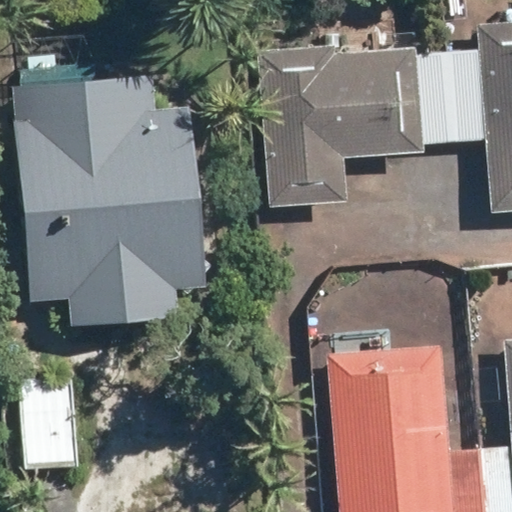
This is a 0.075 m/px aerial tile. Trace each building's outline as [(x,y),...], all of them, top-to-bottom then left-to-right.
[(511,16),(474,19),(488,210),(511,208),(511,16)] [(330,41),(256,46),(267,204),(348,199),(345,154),(421,150),(415,45),(331,50),(330,41)] [(149,67),(9,82),(32,295),(68,292),(71,321),(182,309),(179,282),(211,279),(192,100),(153,104),(149,67)] [(330,213),(329,264),(471,265),(471,185),(405,185),(404,214),(330,213)] [(511,333),(502,335),(511,470),(511,333)] [(453,511),(441,341),(326,349),(337,511),(453,511)] [(78,371),(26,372),(27,465),(79,465),(78,371)]
